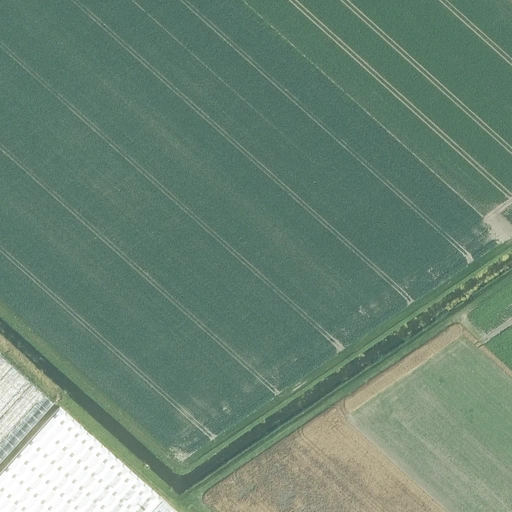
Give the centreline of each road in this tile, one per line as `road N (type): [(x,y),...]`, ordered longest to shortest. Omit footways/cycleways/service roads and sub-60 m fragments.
road 1 (track): [(180,508),(191,493),(511,277)]
road 2 (track): [(57,397),(184,511)]
